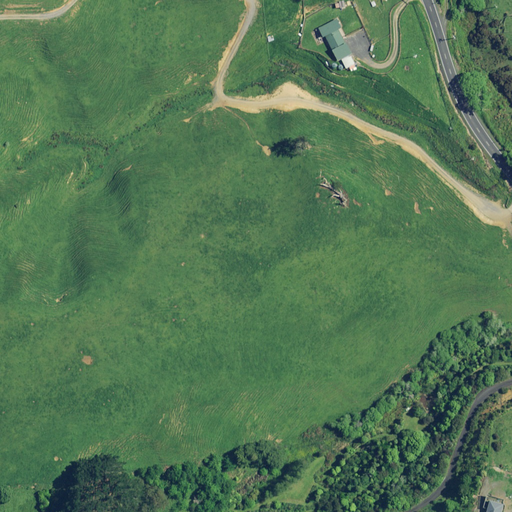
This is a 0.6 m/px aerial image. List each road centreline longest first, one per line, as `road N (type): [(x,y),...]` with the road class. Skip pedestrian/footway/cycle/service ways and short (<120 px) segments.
road 1 (tertiary): [(511,174),(461,100),(427,0)]
road 2 (unknown): [(511,382),(482,401),(441,489),(408,511)]
